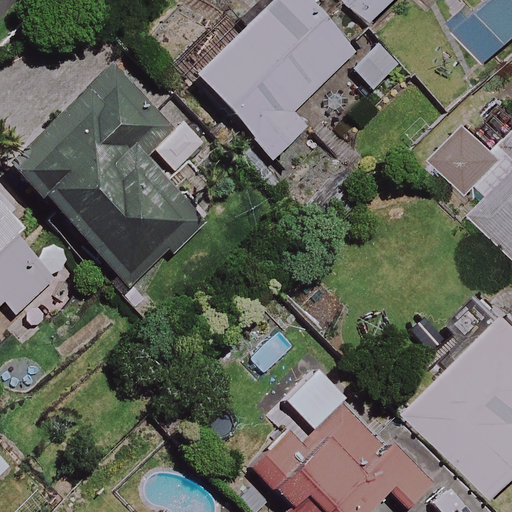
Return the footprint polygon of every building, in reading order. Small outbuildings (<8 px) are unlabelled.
[(346,56),(291,0),(258,0),(234,24),(239,29),(186,80),(267,163),(299,131),(284,116),(346,56)] [(391,0),(353,0),(372,19),(391,0)] [(118,52),(84,86),(31,33),(0,64),(0,150),(10,160),(1,169),(124,292),(192,225),(133,166),(161,138),(144,121),(166,100),(118,52)] [(511,132),(500,144),(470,114),(422,162),(478,218),(511,251),(511,132)] [(218,145),(189,117),(161,145),(190,173),(218,145)] [(12,229),(0,216),(0,307),(9,317),(45,281),(3,238),(12,229)] [(333,305),(314,281),(285,304),(304,328),(333,305)] [(511,476),(511,308),(509,306),(409,406),(496,493),(511,476)] [(422,487),(310,371),(277,403),(292,418),(242,467),(284,511),(282,511),(361,511),(382,493),(398,510),(422,487)]
